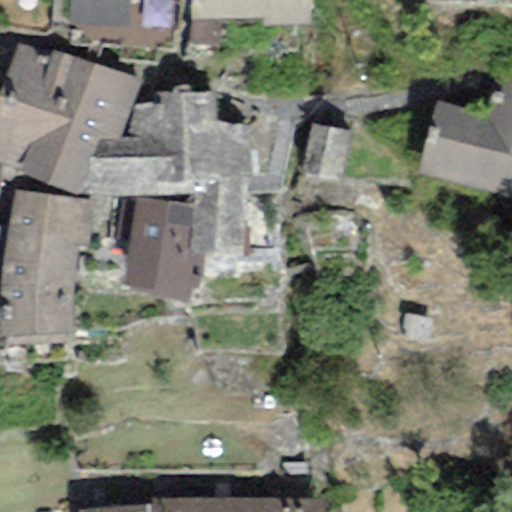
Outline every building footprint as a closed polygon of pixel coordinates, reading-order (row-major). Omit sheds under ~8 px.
[(130,0),(68,0),(68,26),(131,26),(130,0)] [(310,0),(189,0),(190,21),(260,18),(261,27),(311,26),(310,0)] [(17,44),(0,90),(0,163),(18,171),(62,55),(17,44)] [(141,80),(62,55),(18,171),(74,195),(81,193),(98,139),(118,139),(141,80)] [(435,104),(418,176),(511,199),(511,80),(492,76),(482,116),(435,104)] [(192,206),(186,249),(203,253),(243,254),(244,199),(244,194),(245,124),(216,122),(216,93),(155,92),(156,104),(134,105),(126,139),(118,139),(98,139),(81,193),(192,195),(193,199),(192,206)] [(312,125),(301,178),(338,186),(350,133),(312,125)] [(0,276),(0,339),(70,335),(76,245),(86,248),(92,202),(14,191),(0,276)] [(192,206),(135,199),(122,287),(188,305),(190,286),(198,288),(203,253),(186,249),(192,206)] [(321,511),(322,498),(151,498),(151,507),(79,509),(78,511),(321,511)]
